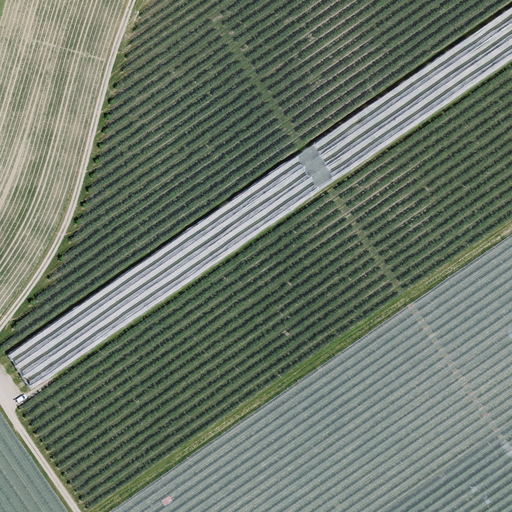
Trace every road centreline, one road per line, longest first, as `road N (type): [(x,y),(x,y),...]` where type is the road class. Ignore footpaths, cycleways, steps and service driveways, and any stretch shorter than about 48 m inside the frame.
road 1 (track): [(0,326),(59,240),(132,0)]
road 2 (track): [(77,511),(0,397)]
